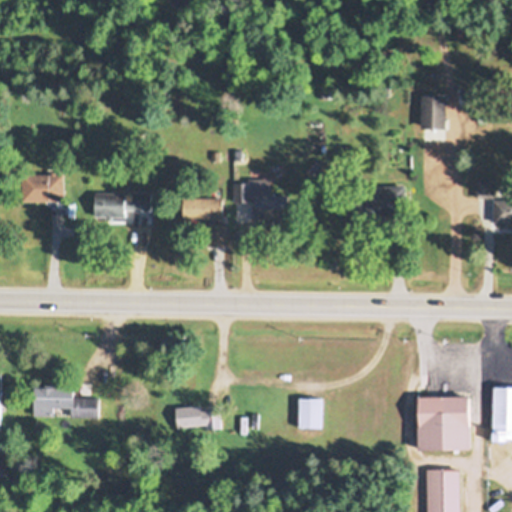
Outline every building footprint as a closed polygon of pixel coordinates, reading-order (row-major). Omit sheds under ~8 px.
[(449,129),(449,95),(425,95),(425,129),(449,129)] [(27,174),(27,201),(68,201),(68,174),(27,174)] [(495,197),(495,180),(479,180),(479,197),(495,197)] [(292,216),(292,196),(272,196),(272,181),(236,181),(236,216),(292,216)] [(360,187),(359,222),(407,223),(408,187),(360,187)] [(97,192),(97,217),(128,218),(129,210),(154,210),(155,193),(97,192)] [(186,218),(225,218),(225,198),(186,198),(186,218)] [(511,223),(511,200),(496,201),(496,224),(511,223)] [(72,416),(101,416),(101,395),(77,395),(77,386),(37,386),(37,415),(57,415),(57,408),(73,408),(72,416)] [(511,386),(497,387),(496,440),(511,439),(511,386)] [(423,397),(423,450),(475,450),(475,397),(423,397)] [(179,428),(222,426),(222,406),(178,408),(179,428)] [(462,511),(463,468),(430,468),(429,511),(462,511)]
